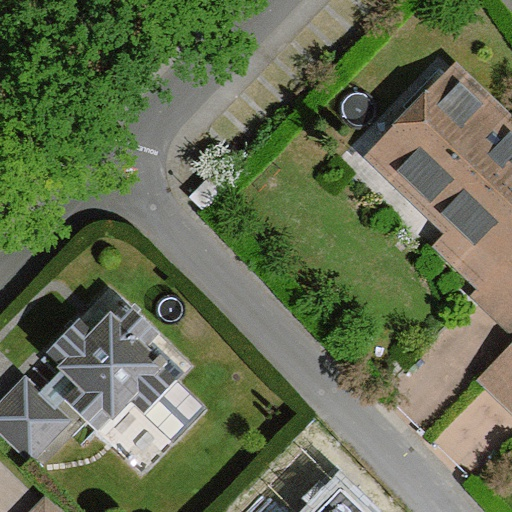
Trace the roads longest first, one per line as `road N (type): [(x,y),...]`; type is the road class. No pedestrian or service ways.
road 1 (residential): [(117,172),(448,511)]
road 2 (residential): [(117,172),(281,0)]
road 3 (residential): [(0,286),(117,172)]
